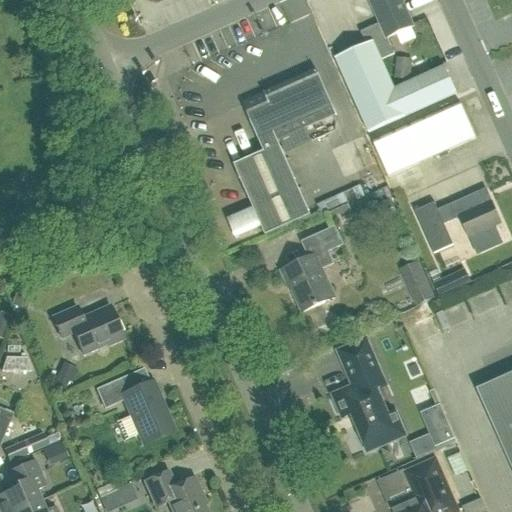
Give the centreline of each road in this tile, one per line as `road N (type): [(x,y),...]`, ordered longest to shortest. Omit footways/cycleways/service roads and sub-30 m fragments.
road 1 (unclassified): [(300,511),(105,67)]
road 2 (residential): [(239,511),(150,309),(152,276)]
road 3 (unclassified): [(105,67),(253,0)]
road 4 (unclassified): [(511,138),(451,0)]
